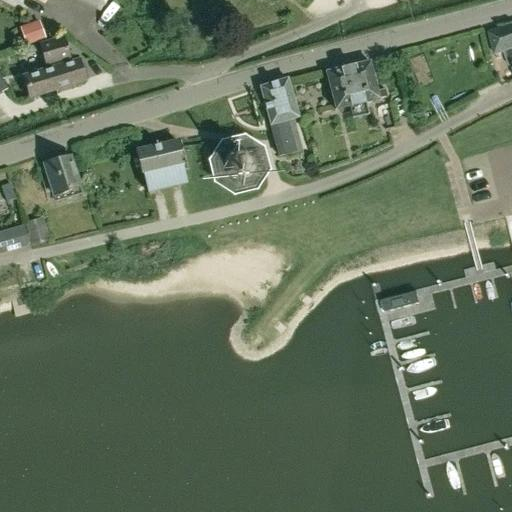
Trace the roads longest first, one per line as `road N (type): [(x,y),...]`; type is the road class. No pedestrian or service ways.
road 1 (residential): [(0,262),(315,187),(511,94)]
road 2 (tertiary): [(209,88),(511,5)]
road 3 (tertiary): [(0,159),(209,88)]
road 4 (residential): [(204,74),(360,7)]
